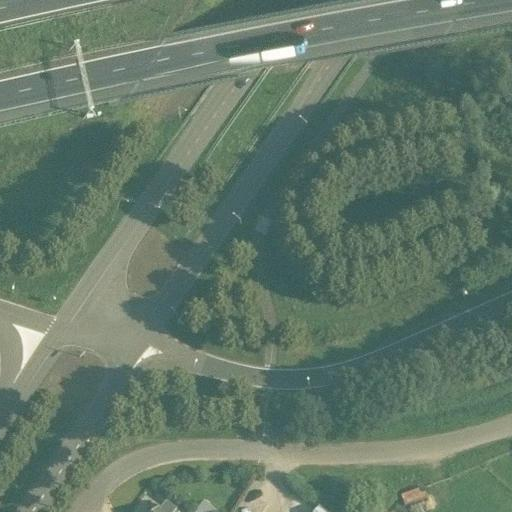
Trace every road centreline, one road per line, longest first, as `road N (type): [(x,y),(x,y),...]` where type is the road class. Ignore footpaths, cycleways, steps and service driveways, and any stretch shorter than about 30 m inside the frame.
road 1 (motorway): [(0,96),(495,0)]
road 2 (unclassified): [(88,511),(122,471),(163,453),(411,449),(511,422)]
road 3 (secondary): [(147,335),(372,0)]
road 4 (secondary): [(284,0),(57,328)]
road 5 (motorway): [(147,335),(242,375),(296,380),(376,371),(511,310)]
road 6 (secondary): [(26,511),(147,335)]
